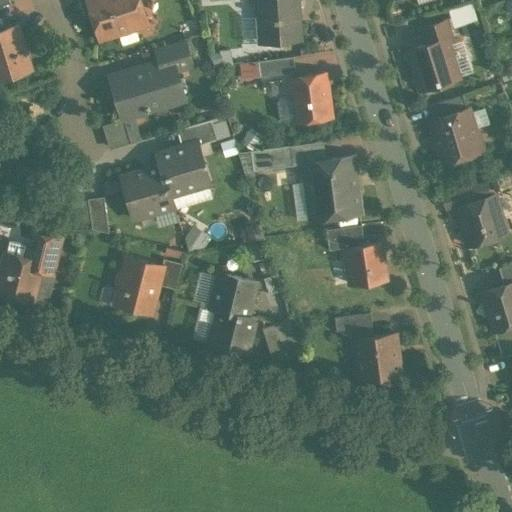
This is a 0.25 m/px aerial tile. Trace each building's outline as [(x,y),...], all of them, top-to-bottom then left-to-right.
[(87,0),(99,37),(147,22),(139,0),(87,0)] [(256,0),(259,40),(299,37),(296,0),(256,0)] [(475,0),(472,0),(450,3),(452,21),(477,18),(475,0)] [(447,19),(421,27),(426,43),(444,37),(447,44),(453,42),(447,19)] [(0,30),(0,29),(0,78),(31,68),(31,66),(28,67),(23,51),(25,48),(17,24),(0,30)] [(426,43),(408,48),(419,87),(458,75),(457,73),(456,74),(447,44),(444,37),(426,43)] [(184,39),(155,47),(159,60),(171,56),(172,58),(188,53),(184,39)] [(293,55),(257,59),(259,75),(295,70),(293,55)] [(159,60),(110,75),(123,117),(137,113),(184,99),(172,58),(171,56),(159,60)] [(257,59),(241,62),(243,77),(259,75),(257,59)] [(324,72),(290,77),(293,95),(296,118),(296,119),(314,116),(316,119),(323,118),(325,115),(330,114),(324,72)] [(461,94),(427,104),(431,118),(465,107),(461,94)] [(293,95),(279,97),(277,100),(279,118),(279,119),(279,120),(296,118),(293,95)] [(431,118),(429,119),(442,160),(480,149),(467,107),(465,107),(431,118)] [(105,123),(111,145),(144,135),(137,113),(123,117),(105,123)] [(211,118),(176,128),(181,144),(196,139),(198,144),(217,138),(211,118)] [(181,144),(157,151),(160,162),(170,195),(209,183),(198,144),(196,139),(181,144)] [(290,144),(250,149),(253,170),(292,165),(290,144)] [(353,155),(304,161),(312,217),(361,210),(353,155)] [(160,162),(121,174),(134,218),(173,206),(170,195),(160,162)] [(494,193),(456,205),(467,244),(505,232),(494,193)] [(103,196),(87,198),(92,228),(108,232),(103,196)] [(196,223),(186,237),(203,248),(212,233),(196,223)] [(361,223),(326,228),(329,248),(345,246),(345,245),(363,243),(361,223)] [(63,238),(40,232),(33,258),(41,260),(39,268),(55,272),(63,238)] [(363,243),(345,245),(345,246),(350,282),(385,277),(380,240),(363,243)] [(33,258),(11,253),(6,271),(1,270),(0,274),(0,291),(31,299),(39,268),(41,260),(33,258)] [(161,264),(126,255),(123,269),(118,272),(116,281),(119,286),(115,302),(151,311),(158,283),(163,264),(161,264)] [(181,262),(163,257),(161,264),(163,264),(158,283),(175,288),(181,262)] [(511,262),(498,266),(503,284),(511,281),(511,262)] [(256,279),(217,270),(209,306),(217,307),(248,314),(256,279)] [(275,273),(263,277),(268,292),(280,289),(275,273)] [(511,281),(503,284),(482,290),(493,329),(511,323),(511,281)] [(280,289),(268,292),(275,314),(287,310),(280,289)] [(217,307),(208,342),(247,351),(256,316),(248,314),(217,307)] [(370,311),(346,314),(348,328),(349,338),(353,337),(373,334),(370,311)] [(346,314),(334,315),(336,329),(348,328),(346,314)] [(373,334),(353,337),(356,359),(361,362),(363,375),(358,375),(359,377),(401,372),(395,332),(373,334)]
